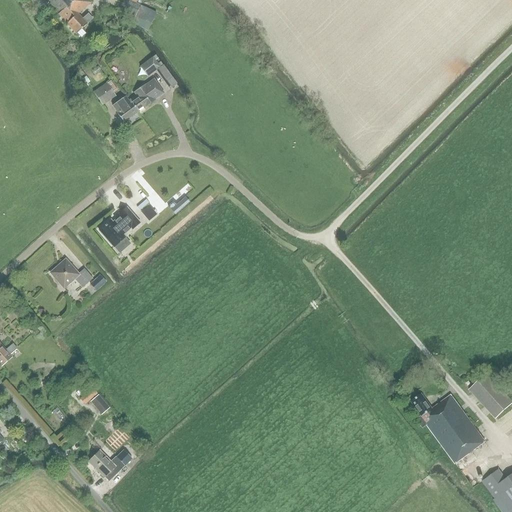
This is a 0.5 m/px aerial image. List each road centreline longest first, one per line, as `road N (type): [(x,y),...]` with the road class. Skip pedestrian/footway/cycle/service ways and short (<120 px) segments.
road 1 (unclassified): [(0,278),(112,181),(176,153),(210,163),(281,226),(317,238),(511,49)]
road 2 (unclassified): [(0,387),(108,511)]
